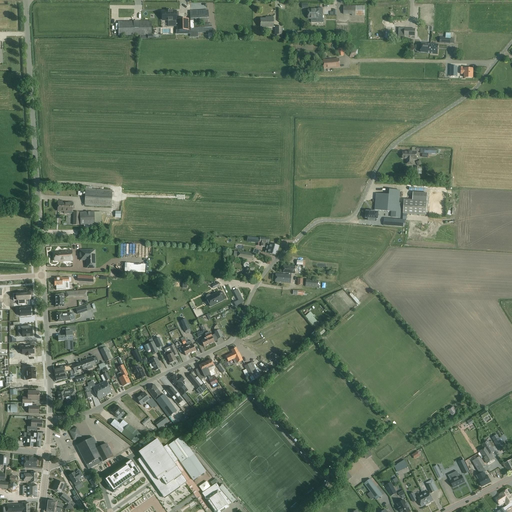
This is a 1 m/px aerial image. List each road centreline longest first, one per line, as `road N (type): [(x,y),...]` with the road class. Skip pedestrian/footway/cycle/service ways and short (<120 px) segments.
road 1 (residential): [(50,418),(89,412),(230,341),(254,287),(296,240)]
road 2 (unclassified): [(296,240),(317,221),(351,218),(390,146),(472,89),(511,41)]
road 3 (tertiary): [(42,275),(25,0)]
road 4 (tertiary): [(50,418),(42,275)]
road 5 (track): [(342,286),(232,339)]
